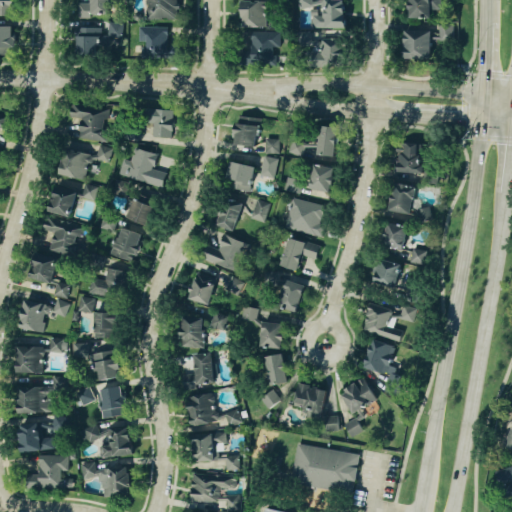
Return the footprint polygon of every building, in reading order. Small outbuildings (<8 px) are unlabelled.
[(0,0),(0,15),(16,15),(15,0),(0,0)] [(111,0),(92,0),(92,3),(79,3),(79,18),(92,18),(92,14),(111,14),(111,0)] [(147,0),(148,19),(181,18),(180,0),(147,0)] [(269,26),(267,0),(254,0),(244,0),(244,27),(269,26)] [(348,27),(347,0),(298,0),(299,8),(313,7),(314,28),(348,27)] [(411,0),(411,18),(433,18),(433,10),(442,10),(442,2),(453,2),(453,0),(411,0)] [(123,38),(123,22),(110,22),(109,38),(123,38)] [(14,38),(14,26),(0,25),(0,54),(13,55),(13,48),(19,48),(19,38),(14,38)] [(434,41),(455,40),(455,25),(441,25),(441,36),(434,36),(434,41)] [(169,26),(140,27),(141,41),(146,41),(146,58),(180,57),(180,43),(170,43),(169,26)] [(101,27),(78,27),(77,54),(100,54),(101,27)] [(406,59),(433,60),(433,31),(407,30),(406,59)] [(277,64),(278,48),(282,48),(283,31),(253,31),(252,51),(244,51),(244,64),(277,64)] [(313,52),(313,66),(344,67),(345,38),(324,37),(324,52),(313,52)] [(110,141),(110,130),(105,129),(106,117),(110,117),(110,106),(73,104),(72,117),(82,117),(81,139),(110,141)] [(153,137),(174,137),(175,110),(154,109),(153,137)] [(0,127),(8,129),(10,112),(0,111),(0,127)] [(258,146),(262,119),(240,116),(236,143),(258,146)] [(127,124),(140,127),(136,142),(123,139),(127,124)] [(320,154),(337,156),(340,127),(323,126),(320,154)] [(279,154),(265,154),(265,139),(279,139),(279,154)] [(288,152),(293,139),(305,143),(301,156),(288,152)] [(409,149),(400,148),(399,172),(423,173),(424,144),(409,143),(409,149)] [(98,160),(110,161),(112,147),(100,145),(98,160)] [(169,173),(156,170),(160,154),(138,149),(132,179),(166,186),(169,173)] [(86,179),(89,162),(97,163),(98,154),(65,150),(61,175),(86,179)] [(274,179),(260,176),(264,157),(278,159),(274,179)] [(228,187),(251,192),(256,166),(233,162),(228,187)] [(309,188),(314,164),(334,169),(329,193),(309,188)] [(285,191),(289,177),(301,181),(298,194),(285,191)] [(128,197),(132,182),(118,179),(114,193),(128,197)] [(97,201),(99,186),(86,184),(83,199),(97,201)] [(394,212),(415,213),(416,185),(395,184),(394,212)] [(73,216),(78,192),(56,187),(51,212),(73,216)] [(232,232),(216,226),(227,198),(243,204),(232,232)] [(149,225),(156,207),(136,199),(129,217),(149,225)] [(264,221),(251,216),(258,199),(270,204),(264,221)] [(287,230),(324,236),(326,223),(324,223),(326,204),(292,199),(287,230)] [(433,222),(432,209),(419,210),(420,223),(433,222)] [(115,232),(119,218),(105,214),(102,228),(115,232)] [(86,224),(48,215),(44,230),(55,233),(51,251),(73,256),(78,235),(83,236),(86,224)] [(406,249),(408,225),(389,223),(386,247),(406,249)] [(113,255),(136,262),(145,234),(122,227),(113,255)] [(219,249),(210,246),(205,260),(237,272),(248,243),(225,234),(219,249)] [(322,246),(291,237),(282,265),(299,271),(304,255),(318,259),(322,246)] [(412,262),(426,265),(429,250),(415,248),(412,262)] [(32,278),(53,283),(59,258),(38,253),(32,278)] [(374,283),(396,289),(403,264),(381,258),(374,283)] [(90,293),(116,297),(118,288),(126,289),(129,271),(108,268),(106,281),(92,279),(90,293)] [(190,299),(210,305),(218,280),(198,274),(190,299)] [(227,289),(239,296),(246,283),(234,276),(227,289)] [(301,310),(306,284),(287,280),(282,306),(301,310)] [(56,296),(69,298),(71,284),(58,282),(56,296)] [(96,298),(81,297),(80,311),(94,313),(96,298)] [(71,303),(59,299),(54,313),(66,317),(71,303)] [(46,331),(46,313),(55,314),(55,303),(24,302),(23,330),(46,331)] [(393,308),(371,303),(365,332),(403,340),(405,330),(389,327),(393,308)] [(402,319),(416,322),(419,309),(406,305),(402,319)] [(257,322),(260,309),(246,306),(243,319),(257,322)] [(96,338),(119,337),(119,312),(96,312),(96,338)] [(228,327),(230,316),(215,314),(213,325),(228,327)] [(206,347),(205,317),(182,318),(183,348),(206,347)] [(285,323),(264,322),(263,348),(284,348),(285,323)] [(67,339),(52,338),(51,352),(66,353),(67,339)] [(390,374),(398,346),(375,339),(367,367),(390,374)] [(89,343),(74,343),(74,356),(89,356),(89,343)] [(19,373),(44,373),(44,346),(19,347),(19,373)] [(99,381),(123,377),(118,349),(94,354),(99,381)] [(197,373),(185,374),(186,391),(199,390),(199,385),(217,383),(214,353),(195,354),(197,373)] [(271,385),(289,383),(286,354),(268,356),(271,385)] [(342,392),(354,414),(378,401),(367,379),(342,392)] [(295,407),(315,410),(314,417),(327,419),(327,415),(324,415),(329,389),(299,384),(295,407)] [(53,386),(19,387),(20,413),(53,413),(53,386)] [(79,391),(83,405),(96,402),(92,387),(79,391)] [(102,389),(105,419),(127,416),(124,387),(102,389)] [(282,401),(275,389),(263,397),(270,409),(282,401)] [(191,395),(192,424),(228,422),(227,412),(216,412),(215,394),(191,395)] [(243,421),(239,409),(227,413),(230,425),(243,421)] [(57,448),(55,433),(65,432),(62,415),(54,416),(54,421),(20,425),(24,453),(57,448)] [(340,431),(339,416),(327,416),(328,432),(340,431)] [(353,437),(365,430),(357,418),(346,425),(353,437)] [(101,438),(98,425),(81,429),(84,442),(101,438)] [(103,458),(134,456),(132,427),(110,428),(110,445),(102,445),(103,458)] [(227,433),(196,433),(197,462),(220,461),(220,450),(227,450),(227,433)] [(293,483),(356,491),(361,453),(298,445),(293,483)] [(40,474),(29,474),(29,488),(73,488),(73,480),(63,480),(63,471),(70,470),(69,455),(40,455),(40,474)] [(227,471),(240,471),(241,456),(228,456),(227,471)] [(83,463),(83,478),(103,477),(104,496),(132,495),(130,467),(97,469),(97,462),(83,463)] [(237,489),(238,476),(194,475),(193,504),(241,506),(241,496),(222,495),(222,488),(237,489)]
